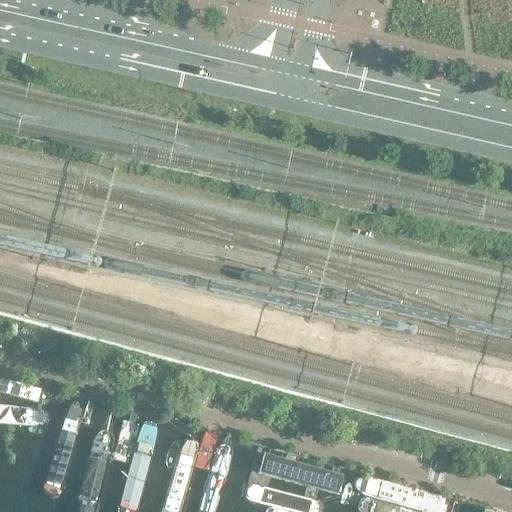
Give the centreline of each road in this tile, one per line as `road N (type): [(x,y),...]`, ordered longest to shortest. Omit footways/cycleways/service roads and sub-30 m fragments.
road 1 (residential): [(511,498),(0,357)]
road 2 (primary): [(287,69),(0,4)]
road 3 (primary): [(0,39),(279,101)]
road 4 (primary): [(279,101),(511,157)]
road 5 (primary): [(511,121),(287,69)]
